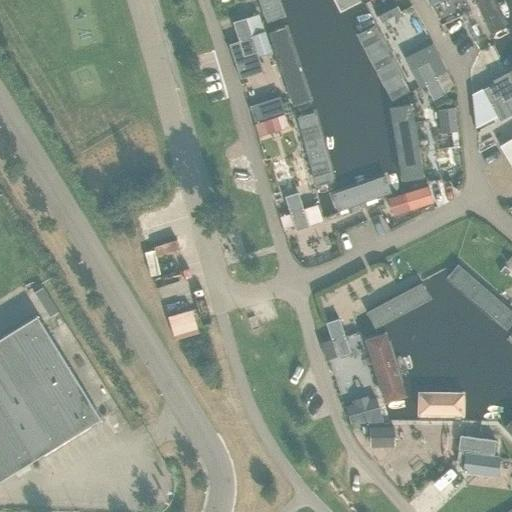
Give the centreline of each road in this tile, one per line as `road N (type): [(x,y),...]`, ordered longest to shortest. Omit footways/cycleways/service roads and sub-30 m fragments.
road 1 (unclassified): [(0,106),(214,453),(218,511)]
road 2 (unclassified): [(292,284),(237,299),(220,288),(138,0)]
road 3 (residential): [(292,284),(201,0)]
road 4 (residential): [(405,511),(343,432),(292,284)]
road 5 (residential): [(469,204),(451,64),(411,0)]
road 6 (residential): [(292,284),(469,204)]
